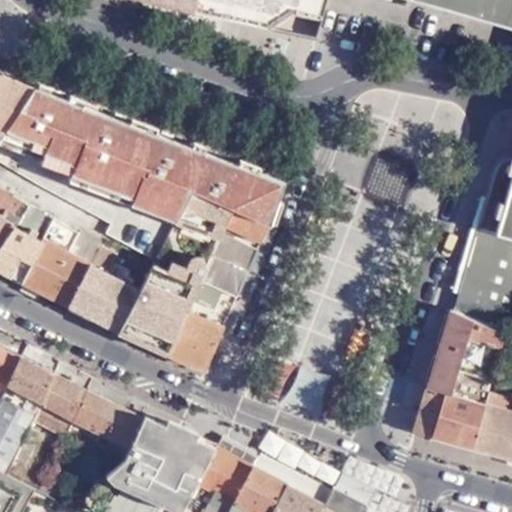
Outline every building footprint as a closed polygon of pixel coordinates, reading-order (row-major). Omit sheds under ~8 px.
[(158,0),(197,10),(199,0),(158,0)] [(203,0),(199,0),(197,10),(237,18),(320,35),(326,17),(297,12),(259,14),(203,0)] [(203,0),(259,14),(297,12),(299,0),(203,0)] [(326,17),(330,0),(299,0),(297,12),(326,17)] [(511,0),(458,0),(511,16),(511,0)] [(0,141),(37,87),(0,72),(0,141)] [(0,141),(0,158),(13,167),(21,155),(58,168),(78,175),(130,194),(184,213),(196,189),(237,209),(273,226),(288,180),(196,146),(37,87),(0,141)] [(21,155),(13,167),(47,185),(58,168),(21,155)] [(479,232),(511,242),(511,158),(510,159),(508,160),(506,161),(503,162),(501,163),(499,166),(497,168),(496,170),(495,173),(488,195),(490,196),(479,232)] [(58,168),(47,185),(68,196),(78,175),(58,168)] [(78,175),(68,196),(114,222),(120,211),(130,194),(78,175)] [(16,195),(0,184),(0,252),(30,210),(35,202),(19,192),(16,195)] [(195,302),(215,257),(220,246),(225,237),(228,229),(237,209),(196,189),(184,213),(173,234),(160,258),(143,290),(121,332),(134,338),(171,355),(191,311),(195,302)] [(184,213),(130,194),(120,211),(173,234),(184,213)] [(57,216),(35,202),(30,210),(39,215),(34,225),(40,228),(37,235),(44,240),(46,236),(57,216)] [(264,245),(273,226),(237,209),(228,229),(264,245)] [(30,210),(0,252),(0,268),(26,282),(46,242),(44,240),(37,235),(40,228),(34,225),(39,215),(30,210)] [(120,211),(114,222),(109,232),(160,258),(173,234),(120,211)] [(46,242),(26,282),(57,298),(73,306),(93,260),(104,240),(85,230),(74,251),(46,236),(44,240),(46,242)] [(511,242),(479,232),(457,307),(507,330),(511,313),(511,242)] [(256,264),(261,253),(225,237),(220,246),(256,264)] [(120,249),(104,240),(93,260),(111,269),(116,260),(120,249)] [(252,273),(256,264),(220,246),(215,257),(195,302),(215,310),(223,292),(239,300),(252,273)] [(93,260),(73,306),(121,332),(143,290),(137,285),(138,278),(133,275),(134,270),(116,260),(111,269),(93,260)] [(457,307),(453,306),(429,382),(487,402),(498,363),(507,330),(457,307)] [(191,311),(171,355),(207,371),(226,330),(191,311)] [(0,341),(0,388),(7,392),(11,384),(9,381),(25,354),(0,341)] [(11,384),(7,392),(4,397),(25,408),(29,405),(39,412),(58,371),(25,354),(9,381),(11,384)] [(487,402),(474,444),(511,455),(511,409),(497,404),(500,390),(507,366),(498,363),(487,402)] [(90,388),(58,371),(39,412),(36,419),(67,435),(71,428),(90,388)] [(487,402),(429,383),(416,427),(474,444),(487,402)] [(125,407),(90,388),(71,428),(100,443),(106,432),(115,437),(109,448),(127,457),(147,416),(145,415),(125,407)] [(511,409),(511,393),(500,390),(497,404),(511,409)] [(127,457),(108,475),(116,483),(126,487),(161,503),(179,511),(183,511),(219,445),(196,435),(166,422),(147,416),(127,457)] [(219,445),(256,464),(260,456),(223,436),(219,445)] [(0,469),(9,474),(11,469),(14,464),(16,458),(21,449),(2,440),(0,443),(0,469)] [(25,440),(21,449),(16,458),(27,464),(35,445),(25,440)] [(231,511),(256,464),(219,445),(183,511),(231,511)] [(289,481),(300,461),(264,449),(260,456),(256,464),(289,481)] [(272,511),(289,481),(256,464),(231,511),(272,511)] [(0,511),(26,511),(39,490),(9,474),(0,469),(0,511)] [(320,511),(325,501),(289,481),(272,511),(320,511)] [(155,511),(161,503),(126,487),(121,496),(118,494),(107,511),(155,511)] [(365,511),(368,506),(333,488),(325,501),(320,511),(365,511)]
